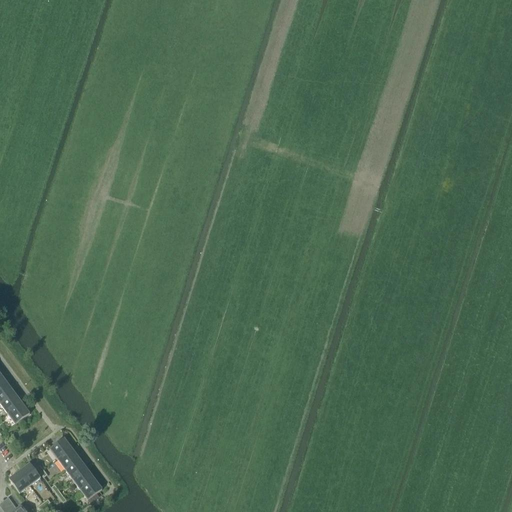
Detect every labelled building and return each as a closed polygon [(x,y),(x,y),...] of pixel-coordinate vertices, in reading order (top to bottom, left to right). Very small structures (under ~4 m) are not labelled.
[(0,389),(0,405),(14,395),(6,385),(0,389)] [(0,405),(0,406),(7,416),(21,405),(14,395),(0,405)] [(21,405),(7,416),(15,426),(29,416),(21,405)] [(49,450),(57,461),(71,450),(63,440),(49,450)] [(57,461),(64,471),(79,460),(71,450),(57,461)] [(64,471),(72,481),(86,470),(79,460),(64,471)] [(29,465),(19,473),(29,487),(40,479),(29,465)] [(72,481),(80,491),(94,481),(86,470),(72,481)] [(43,471),(40,474),(47,484),(51,481),(43,471)] [(29,487),(19,473),(8,481),(19,495),(29,487)] [(87,502),(91,499),(102,491),(94,481),(80,491),(87,502)] [(58,491),(55,494),(62,505),(66,502),(58,491)]
